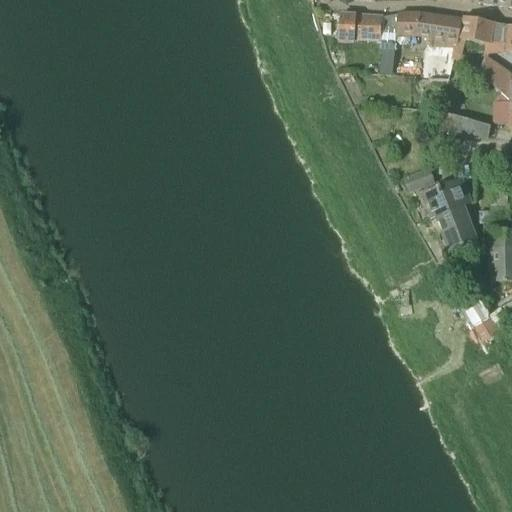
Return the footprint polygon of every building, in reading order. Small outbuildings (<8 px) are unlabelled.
[(511,0),(480,0),(479,4),(511,8),(511,0)] [(398,17),(383,21),(380,43),(389,44),(389,39),(396,39),(428,41),(429,48),(445,49),(446,49),(453,50),(457,50),(458,41),(461,22),(421,16),(413,16),(398,17)] [(380,43),(383,21),(340,17),(337,43),(380,47),(380,43)] [(462,23),(458,41),(465,43),(491,47),(492,44),(493,38),(495,25),(463,19),(462,23)] [(493,38),(492,44),(507,46),(507,53),(511,53),(511,28),(495,25),(493,38)] [(457,50),(453,50),(451,61),(460,63),(465,43),(458,41),(457,50)] [(429,48),(429,83),(446,84),(446,49),(445,49),(429,48)] [(511,104),(511,107),(511,76),(509,76),(486,60),(478,74),(511,104)] [(392,77),(393,66),(380,64),(379,76),(392,77)] [(494,104),(493,126),(509,126),(509,132),(511,132),(511,107),(509,107),(509,105),(496,104),(494,104)] [(439,144),(442,130),(443,117),(425,113),(423,126),(430,127),(429,130),(431,131),(429,142),(439,144)] [(442,130),(456,134),(488,142),(489,127),(444,114),(443,117),(442,130)] [(429,173),(404,182),(410,196),(434,186),(429,173)] [(436,218),(463,208),(472,205),(462,180),(422,196),(431,220),(436,218)] [(490,226),(490,233),(490,285),(511,284),(511,232),(509,233),(509,206),(490,207),(490,214),(490,226)] [(477,244),(463,208),(436,218),(450,255),(477,244)] [(480,226),(490,226),(490,214),(479,214),(480,226)] [(474,329),(483,345),(499,336),(490,320),(474,329)]
